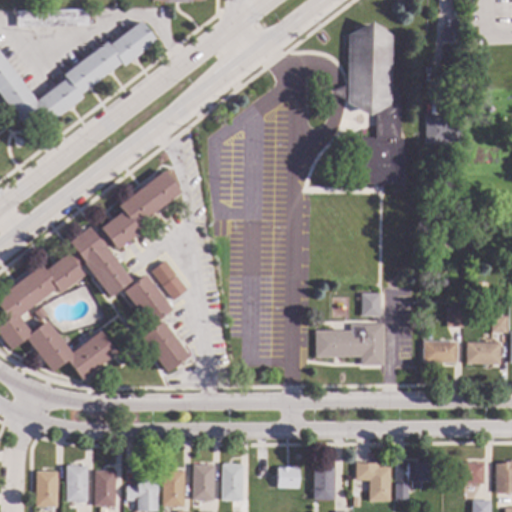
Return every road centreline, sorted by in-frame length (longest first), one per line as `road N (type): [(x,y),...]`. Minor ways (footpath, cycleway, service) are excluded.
road 1 (tertiary): [(511,401),(85,402),(28,394),(0,374)]
road 2 (tertiary): [(0,407),(99,433),(511,428)]
road 3 (secondary): [(0,255),(323,0)]
road 4 (secondary): [(232,26),(0,203)]
